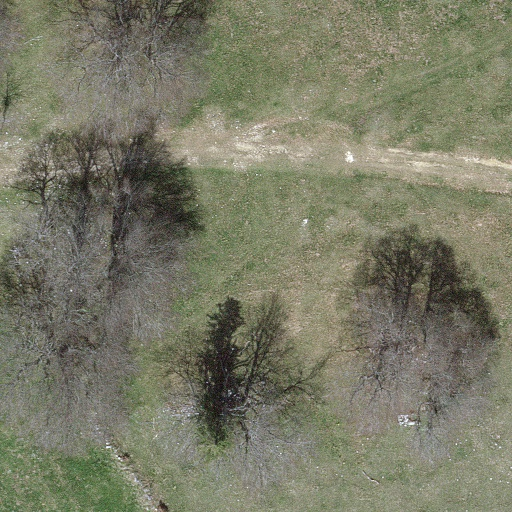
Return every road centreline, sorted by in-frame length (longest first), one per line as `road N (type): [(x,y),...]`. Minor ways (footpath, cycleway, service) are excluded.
road 1 (track): [(304,145),(0,176)]
road 2 (track): [(304,145),(323,119),(511,14)]
road 3 (track): [(511,175),(304,145)]
